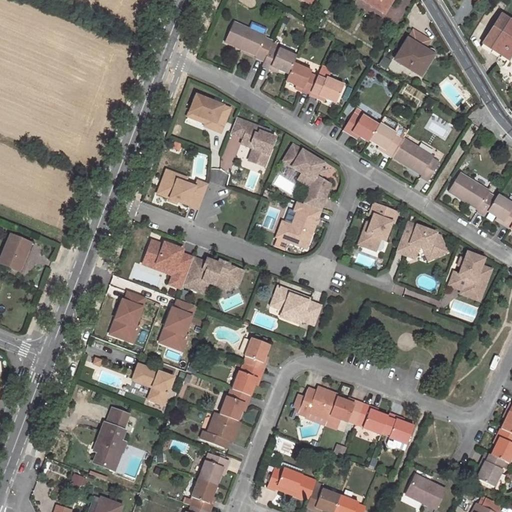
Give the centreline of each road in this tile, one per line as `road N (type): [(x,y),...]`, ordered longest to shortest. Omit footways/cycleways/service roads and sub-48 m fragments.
road 1 (residential): [(108,199),(319,280),(360,167)]
road 2 (residential): [(478,422),(318,364),(300,365),(285,376),(235,506)]
road 3 (residential): [(162,54),(221,80),(360,167)]
road 4 (residential): [(360,167),(511,260)]
road 5 (tertiary): [(47,359),(108,199)]
road 6 (tertiary): [(108,199),(162,54)]
road 7 (residential): [(430,0),(511,128)]
road 8 (tertiary): [(0,485),(47,359)]
